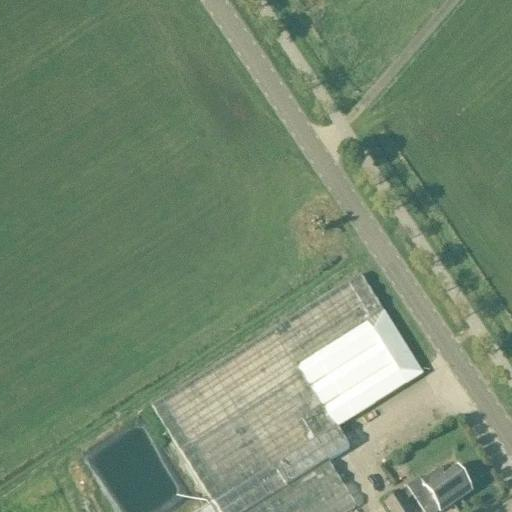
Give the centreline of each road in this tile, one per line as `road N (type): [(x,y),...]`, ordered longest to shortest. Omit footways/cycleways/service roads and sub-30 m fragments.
road 1 (tertiary): [(511,426),(321,143)]
road 2 (residential): [(321,143),(442,0)]
road 3 (tertiary): [(321,143),(219,0)]
